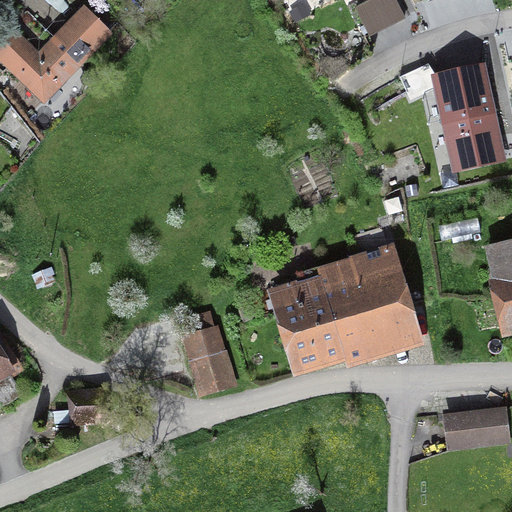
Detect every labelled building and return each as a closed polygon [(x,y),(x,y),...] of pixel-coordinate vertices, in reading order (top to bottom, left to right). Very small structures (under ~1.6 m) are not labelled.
[(367,33),(402,18),(394,0),(368,0),(356,5),(367,33)] [(16,30),(0,47),(0,62),(45,104),(113,32),(83,4),(39,51),(16,30)] [(432,74),(442,121),(489,111),(479,64),(432,74)] [(489,111),(442,121),(451,168),(499,158),(489,111)] [(266,284),(293,371),(346,355),(348,360),(418,339),(386,239),(313,262),(315,268),(266,284)] [(511,246),(485,252),(506,342),(511,341),(511,246)] [(51,267),(31,275),(38,290),(57,282),(51,267)] [(212,311),(178,321),(200,396),(235,386),(212,311)] [(13,378),(26,370),(0,331),(0,409),(24,394),(13,378)] [(73,402),(77,433),(105,428),(100,398),(73,402)] [(444,412),(448,449),(511,442),(507,405),(444,412)]
